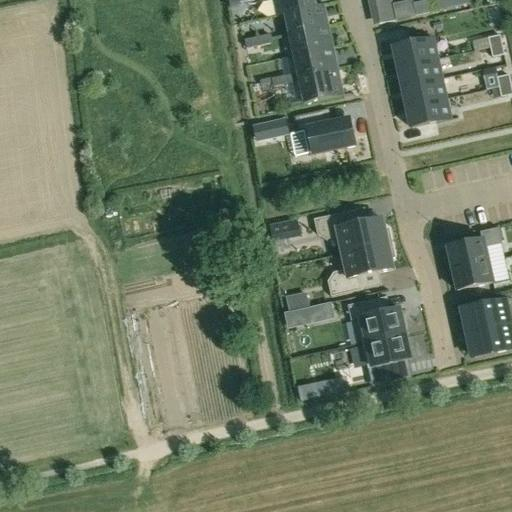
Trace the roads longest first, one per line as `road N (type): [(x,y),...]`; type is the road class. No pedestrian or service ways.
road 1 (residential): [(349,0),(449,382)]
road 2 (track): [(136,454),(511,369)]
